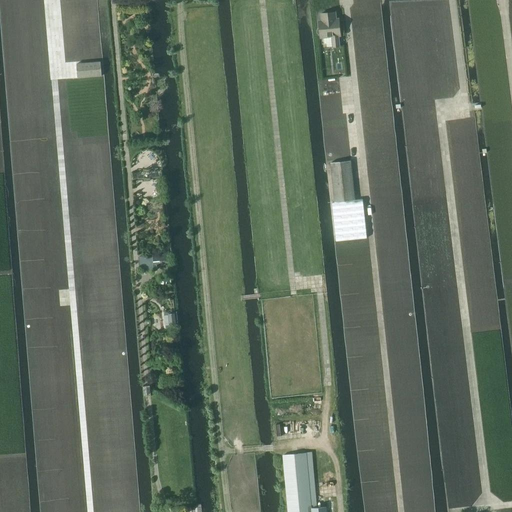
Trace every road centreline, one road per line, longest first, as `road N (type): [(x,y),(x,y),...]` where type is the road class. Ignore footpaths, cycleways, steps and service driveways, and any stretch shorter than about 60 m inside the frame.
road 1 (track): [(220,452),(334,441),(319,285),(292,287),(261,0)]
road 2 (track): [(401,511),(359,135)]
